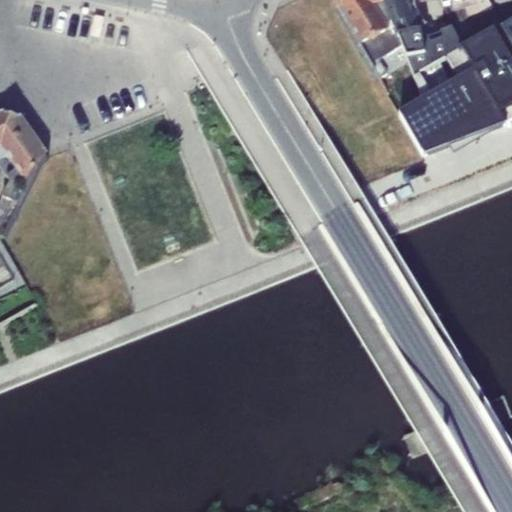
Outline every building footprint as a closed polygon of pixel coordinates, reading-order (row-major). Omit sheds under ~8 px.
[(397,61),(406,56),(400,39),(388,0),(338,0),(343,17),(380,80),(388,75),(379,61),(393,53),(397,61)] [(416,79),(466,51),(460,39),(453,30),(424,42),(415,0),(388,0),(400,39),(406,56),(416,79)] [(460,39),(499,18),(489,0),(441,0),(453,30),(460,39)] [(511,0),(489,0),(499,18),(511,42),(511,0)] [(511,42),(499,18),(460,39),(466,51),(507,128),(508,128),(510,127),(503,114),(511,108),(511,42)] [(135,25),(118,21),(113,46),(130,50),(135,25)] [(504,124),(506,129),(507,128),(466,51),(416,79),(423,105),(400,117),(422,157),(423,156),(425,160),(426,159),(424,155),(504,124)] [(511,108),(503,114),(510,127),(511,129),(511,108)] [(5,115),(0,117),(0,158),(1,161),(7,159),(16,171),(6,178),(10,184),(0,203),(0,236),(3,239),(46,156),(19,119),(5,115)] [(424,155),(426,159),(450,150),(454,155),(490,135),(506,129),(504,124),(424,155)]
